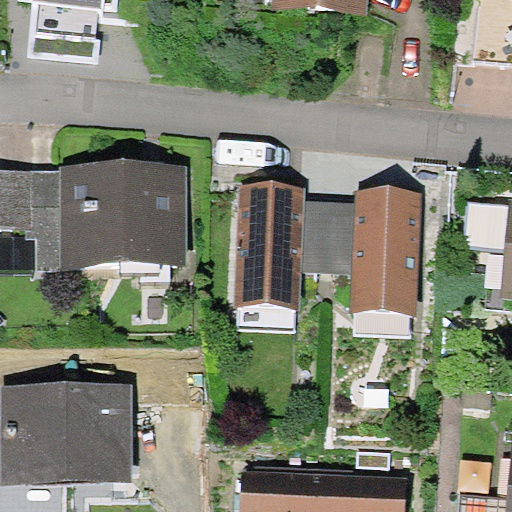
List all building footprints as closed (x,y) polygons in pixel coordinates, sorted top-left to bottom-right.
[(273,0),(273,6),(366,14),(367,0),(273,0)] [(59,169),(33,169),(32,228),(26,228),(27,238),(37,238),(38,270),(61,270),(187,265),(188,167),(59,164),(59,169)] [(32,228),(33,169),(0,169),(0,228),(26,228),(32,228)] [(306,187),(239,184),(235,306),(302,309),(303,272),(306,201),(306,187)] [(422,192),(356,189),(355,202),(352,274),(351,312),(417,314),(422,192)] [(511,198),(510,198),(510,204),(506,250),(501,297),(511,297),(511,198)] [(355,202),(306,201),(303,272),(352,274),(355,202)] [(506,250),(510,204),(467,201),(464,247),(506,250)] [(0,386),(2,484),(134,482),(133,384),(0,386)] [(358,452),(358,468),(390,469),(390,454),(358,452)] [(242,470),(240,511),(405,511),(407,478),(242,470)]
